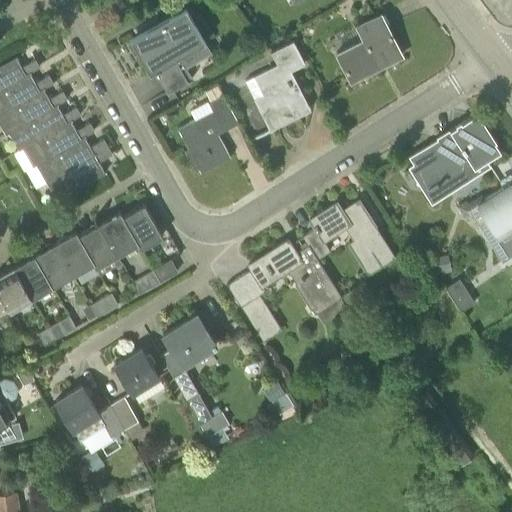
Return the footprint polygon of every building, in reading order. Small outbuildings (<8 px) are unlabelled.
[(218,64),(185,7),(133,38),(149,66),(147,67),(149,70),(155,67),(157,71),(158,70),(169,90),(168,91),(218,64)] [(364,23),(369,38),(340,53),(351,80),(380,66),(377,61),(384,57),(386,61),(400,54),(400,55),(402,55),(382,14),(364,23)] [(253,75),(253,76),(245,80),(246,83),(226,93),(250,139),(272,128),(270,123),(306,105),(309,109),(311,108),(291,70),(305,63),(293,40),(270,51),(277,63),(253,75)] [(0,88),(31,71),(40,66),(36,58),(22,66),(17,57),(18,56),(17,55),(0,64),(0,88)] [(0,112),(45,87),(54,82),(49,74),(36,82),(30,73),(31,72),(31,71),(0,88),(0,112)] [(224,94),(223,92),(233,86),(228,76),(218,82),(219,84),(206,92),(210,101),(209,102),(213,109),(178,127),(201,171),(217,162),(215,157),(228,150),(218,133),(239,122),(224,94)] [(0,123),(6,134),(9,132),(9,131),(58,103),(68,98),(63,90),(49,98),(44,88),(45,88),(45,87),(0,112),(0,123)] [(20,150),(23,148),(23,147),(72,119),(81,114),(77,106),(63,114),(58,104),(59,104),(58,103),(9,131),(9,132),(20,150)] [(424,190),(432,203),(449,192),(442,179),(471,161),(475,168),(501,151),(476,113),(450,130),(452,132),(440,140),(438,137),(409,156),(429,187),(424,190)] [(33,165),(37,164),(37,163),(86,135),(95,130),(90,122),(77,130),(71,120),(72,119),(23,147),(23,148),(33,165)] [(37,163),(37,164),(47,181),(109,146),(104,138),(90,146),(85,136),(86,135),(37,163)] [(109,146),(47,181),(57,199),(106,171),(106,170),(105,171),(99,161),(113,153),(109,146)] [(511,179),(484,198),(468,208),(471,212),(478,223),(487,217),(496,231),(511,220),(511,179)] [(303,236),(308,244),(318,259),(331,250),(323,237),(348,221),(358,237),(349,242),(369,273),(396,255),(359,199),(342,210),(337,201),(310,219),(315,227),(294,239),(295,240),(303,236)] [(144,203),(123,214),(138,243),(137,243),(140,248),(163,235),(144,203)] [(120,210),(100,222),(119,254),(137,243),(138,243),(123,214),(120,210)] [(100,222),(79,234),(78,234),(96,261),(95,261),(98,266),(119,254),(100,222)] [(76,229),(55,242),(74,274),(93,263),(96,267),(98,266),(95,261),(96,261),(78,234),(79,234),(76,229)] [(308,244),(296,251),(288,238),(248,264),(251,268),(240,275),(226,283),(263,340),(282,328),(259,294),(265,290),(263,286),(287,270),(289,273),(290,273),(296,282),(295,283),(310,308),(312,307),(315,313),(316,312),(323,323),(347,307),(340,297),(342,295),(318,259),(308,244)] [(55,242),(34,254),(53,286),(74,274),(55,242)] [(34,254),(13,266),(31,298),(53,286),(34,254)] [(452,271),(448,254),(434,256),(438,274),(452,271)] [(160,280),(178,270),(171,258),(153,269),(160,280)] [(0,273),(0,291),(10,308),(11,310),(31,298),(13,266),(0,273)] [(153,269),(133,281),(140,292),(160,280),(153,269)] [(445,287),(460,311),(475,302),(460,277),(445,287)] [(342,294),(349,305),(353,302),(352,300),(368,290),(362,281),(342,294)] [(0,313),(10,308),(0,291),(0,313)] [(108,309),(118,303),(112,292),(102,298),(108,309)] [(102,298),(91,304),(98,315),(108,309),(102,298)] [(98,315),(91,304),(83,308),(90,320),(98,315)] [(209,410),(182,364),(217,343),(197,312),(163,333),(172,348),(161,355),(207,437),(208,436),(223,427),(229,424),(218,405),(209,410)] [(65,332),(76,326),(69,314),(59,321),(65,332)] [(48,327),(54,339),(65,332),(59,321),(48,327)] [(48,327),(38,332),(45,344),(54,339),(48,327)] [(115,363),(133,391),(159,375),(141,347),(115,363)] [(26,362),(13,367),(23,384),(34,378),(26,362)] [(0,424),(16,415),(8,400),(15,395),(18,387),(13,379),(4,377),(0,379),(0,424)] [(284,393),(277,380),(264,388),(271,400),(284,393)] [(112,434),(124,426),(111,403),(98,410),(82,384),(56,400),(74,428),(73,428),(80,439),(105,423),(112,434)] [(291,403),(286,393),(269,403),(274,412),(291,403)] [(110,402),(111,403),(124,426),(138,419),(124,394),(110,402)] [(296,411),(292,404),(279,411),(282,418),(296,411)] [(145,431),(138,419),(124,426),(131,439),(145,431)] [(223,427),(208,436),(214,445),(228,436),(223,427)] [(95,446),(79,457),(90,473),(106,462),(95,446)] [(0,511),(17,511),(14,492),(15,491),(13,478),(0,479),(0,511)]
